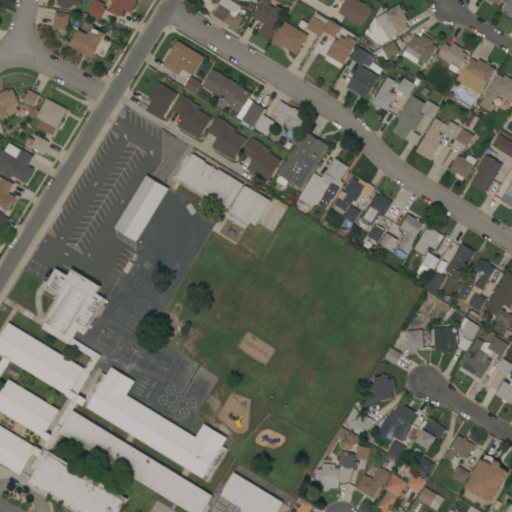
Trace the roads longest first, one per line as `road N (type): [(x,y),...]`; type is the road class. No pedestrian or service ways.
road 1 (residential): [(165,12),(327,107),(392,169),(511,243)]
road 2 (residential): [(172,0),(0,273)]
road 3 (residential): [(0,58),(17,48),(112,101)]
